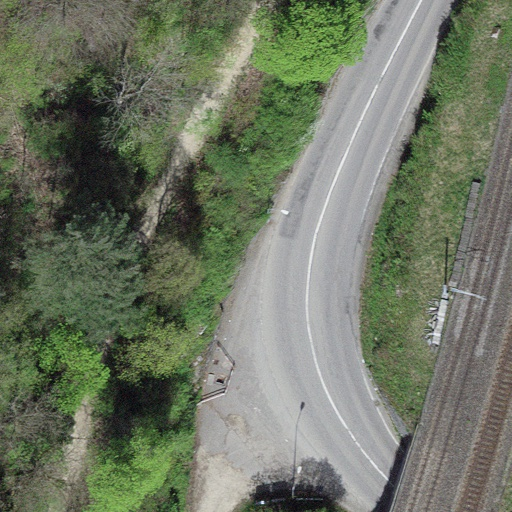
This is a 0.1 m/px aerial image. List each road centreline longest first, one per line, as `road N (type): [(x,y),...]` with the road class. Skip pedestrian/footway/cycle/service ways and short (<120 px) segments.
road 1 (primary): [(417,511),(335,412),(306,313),(324,205),(417,0)]
road 2 (track): [(312,351),(211,511)]
